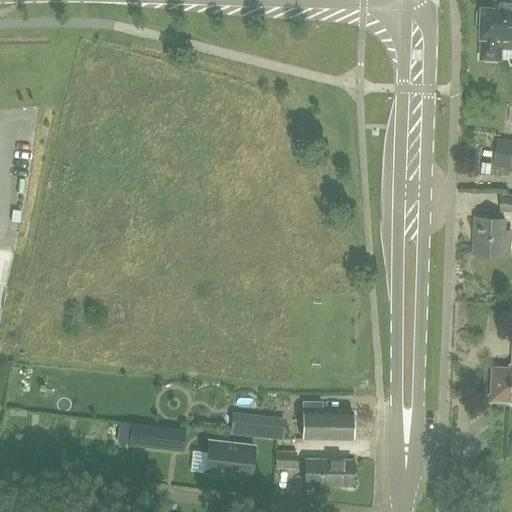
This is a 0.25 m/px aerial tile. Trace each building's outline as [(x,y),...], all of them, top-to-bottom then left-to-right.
[(511,1),(497,1),(496,9),(484,8),(484,10),(478,11),(477,23),(483,24),(482,58),(501,59),(501,46),(511,46),(511,1)] [(511,169),(511,165),(511,152),(497,150),(494,167),(511,169)] [(511,193),(501,193),(501,212),(511,212),(511,193)] [(506,219),(476,218),(475,237),(480,237),(480,254),(508,255),(510,230),(505,230),(506,219)] [(511,368),(494,368),(492,400),(511,401),(511,368)] [(353,439),(353,411),(321,410),(321,402),(303,401),(302,438),(353,439)] [(254,415),(252,435),(284,438),(286,418),(254,415)] [(131,422),(128,445),(183,452),(187,429),(131,422)] [(207,477),(221,478),(222,474),(250,477),(253,446),(208,440),(204,472),(208,473),(207,477)] [(297,451),(275,451),(275,468),(297,469),(297,451)] [(351,487),(352,457),(306,456),(305,486),(351,487)]
